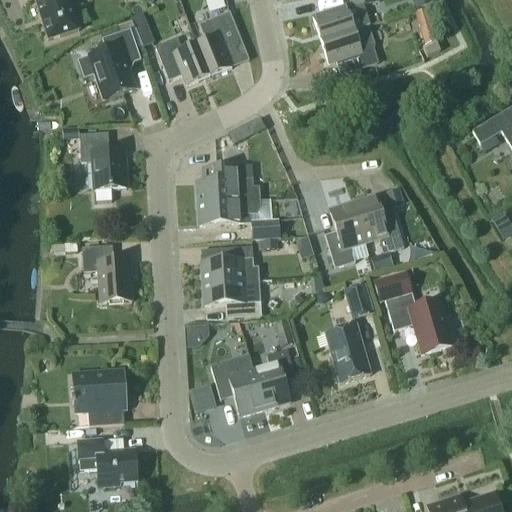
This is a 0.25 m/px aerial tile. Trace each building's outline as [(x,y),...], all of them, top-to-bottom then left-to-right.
[(38,0),(34,2),(47,43),(78,34),(68,3),(77,0),(38,0)] [(320,44),(369,27),(370,27),(363,6),(381,3),(380,0),(349,0),(350,8),(312,20),(320,44)] [(433,0),(410,0),(414,11),(435,5),(433,0)] [(428,11),(415,14),(419,31),(432,27),(428,11)] [(205,42),(196,46),(209,80),(232,70),(225,53),(242,46),(229,15),(199,27),(205,42)] [(375,46),(369,27),(320,44),(328,67),(336,64),(340,78),(378,65),(374,52),(375,46)] [(96,78),(104,103),(136,92),(127,63),(140,59),(131,32),(103,42),(107,53),(78,63),(85,82),(96,78)] [(168,83),(182,78),(186,89),(209,80),(196,46),(181,52),(177,40),(155,49),(168,83)] [(427,59),(440,53),(436,44),(423,50),(427,59)] [(511,123),(506,113),(472,133),(480,147),(501,135),(511,153),(511,123)] [(94,193),(126,191),(124,152),(109,153),(107,136),(79,138),(81,166),(92,165),(94,193)] [(196,185),(198,207),(238,204),(259,203),(258,190),(253,191),(251,168),(201,171),(202,185),(196,185)] [(404,208),(399,192),(384,196),(389,212),(404,208)] [(375,200),(352,207),(364,246),(378,242),(383,257),(403,250),(393,217),(382,220),(375,200)] [(238,204),(198,207),(199,229),(250,226),(250,218),(256,217),(260,210),(259,203),(238,204)] [(335,235),(324,238),(334,272),(355,265),(350,250),(364,246),(352,207),(329,214),(335,235)] [(278,222),(250,223),(252,243),(280,241),(278,222)] [(277,242),(258,243),(258,251),(277,250),(277,242)] [(82,251),(82,254),(83,276),(97,275),(99,306),(131,304),(130,276),(131,276),(130,262),(113,263),(112,249),(82,251)] [(201,265),(203,287),(259,283),(258,271),(253,271),(252,250),(222,252),(222,263),(201,265)] [(415,310),(411,295),(405,274),(372,284),(378,305),(384,303),(393,334),(413,329),(421,358),(453,349),(445,320),(450,319),(445,301),(415,310)] [(204,309),(225,308),(226,321),(261,319),(259,283),(203,287),(204,309)] [(353,322),(372,317),(364,288),(345,293),(353,322)] [(303,302),(298,296),(288,305),(294,311),(303,302)] [(274,327),(279,345),(292,341),(287,323),(274,327)] [(339,386),(370,377),(356,328),(325,336),(339,386)] [(269,369),(253,373),(264,412),(289,405),(284,385),(295,381),(286,352),(266,358),(269,369)] [(264,412),(253,373),(239,377),(235,362),(210,369),(220,403),(233,399),(239,419),(264,412)] [(122,413),(125,413),(122,373),(72,377),(75,416),(87,415),(88,430),(123,427),(122,413)] [(119,482),(136,481),(134,453),(103,455),(102,443),(77,444),(79,474),(97,473),(98,491),(119,489),(119,482)] [(427,510),(427,511),(498,511),(494,497),(461,507),(459,499),(427,510)]
